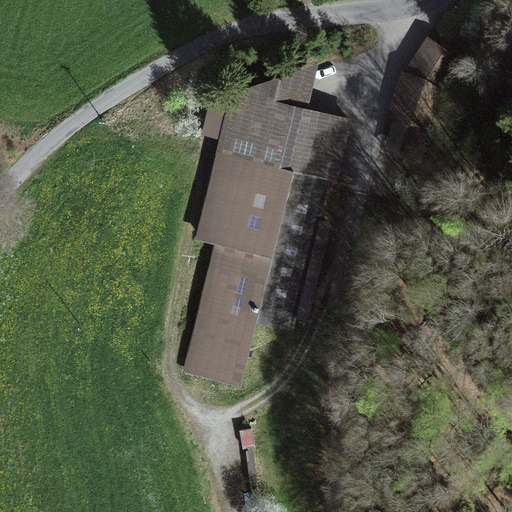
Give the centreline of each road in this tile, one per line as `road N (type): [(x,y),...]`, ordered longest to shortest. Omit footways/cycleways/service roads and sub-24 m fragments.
road 1 (unclassified): [(0,203),(8,186),(94,110),(192,56),(250,33),(415,0)]
road 2 (track): [(338,261),(337,329),(357,511)]
